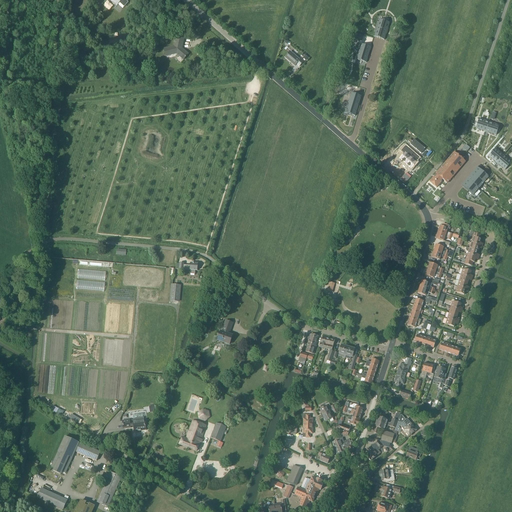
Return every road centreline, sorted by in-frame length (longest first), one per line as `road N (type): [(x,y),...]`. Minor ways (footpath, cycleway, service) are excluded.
road 1 (tertiary): [(427,218),(185,0)]
road 2 (track): [(37,246),(58,0)]
road 3 (residential): [(389,347),(293,323),(205,256)]
road 4 (track): [(75,105),(255,82)]
road 5 (residential): [(462,332),(494,234),(427,218)]
road 6 (tertiary): [(391,342),(427,218)]
road 7 (residential): [(219,511),(110,448)]
